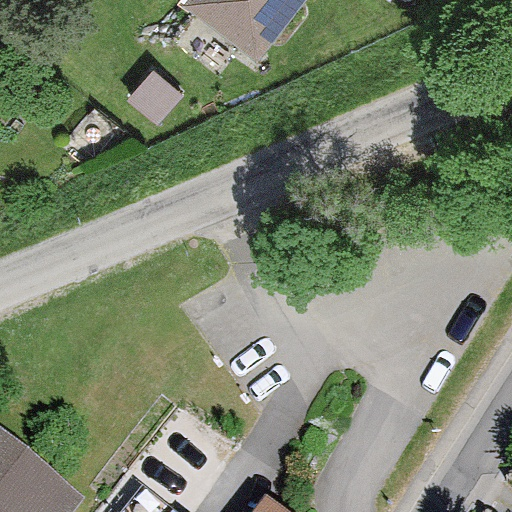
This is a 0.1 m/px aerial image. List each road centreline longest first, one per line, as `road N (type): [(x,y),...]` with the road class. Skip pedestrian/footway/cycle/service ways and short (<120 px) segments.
road 1 (tertiary): [(0,288),(511,76)]
road 2 (tertiary): [(511,404),(444,511)]
